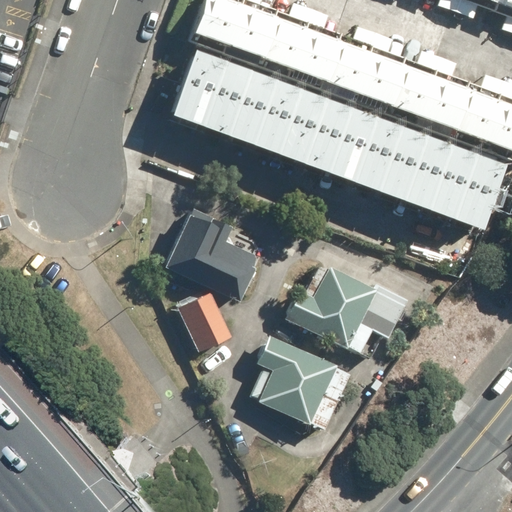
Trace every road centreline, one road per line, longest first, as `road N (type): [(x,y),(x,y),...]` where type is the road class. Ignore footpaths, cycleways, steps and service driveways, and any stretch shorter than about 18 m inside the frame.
road 1 (unclassified): [(63,187),(67,144),(116,0)]
road 2 (primary): [(511,393),(415,511)]
